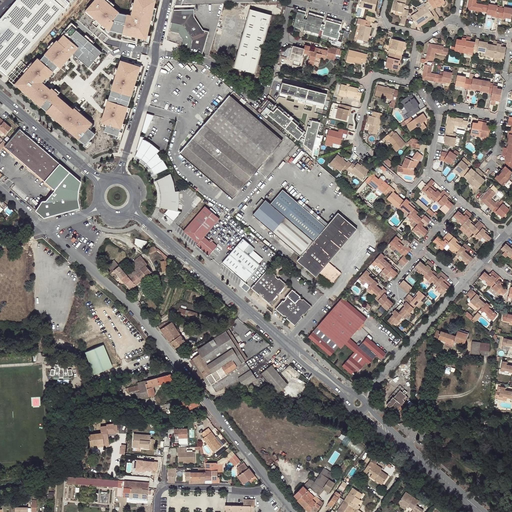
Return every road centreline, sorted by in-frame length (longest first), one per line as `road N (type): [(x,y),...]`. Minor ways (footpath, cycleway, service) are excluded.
road 1 (residential): [(269,482),(139,317),(68,251)]
road 2 (residential): [(156,52),(200,61),(243,93),(258,94),(290,7)]
road 3 (tertiary): [(132,209),(263,322)]
road 4 (unknown): [(183,121),(179,156),(225,198),(239,198),(270,161)]
road 5 (tertiary): [(363,408),(482,511)]
road 6 (residential): [(362,396),(463,282)]
road 7 (tertiary): [(102,184),(0,97)]
road 8 (tertiary): [(156,52),(118,178)]
road 9 (residential): [(269,482),(257,489),(170,486),(154,511)]
road 10 (residential): [(411,80),(370,81),(356,134),(372,155)]
